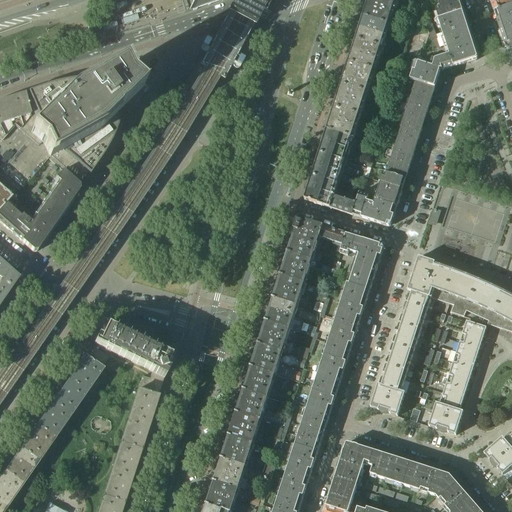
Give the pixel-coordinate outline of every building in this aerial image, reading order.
[(192,0),(187,12),(209,5),(224,0),(233,0),(229,11),(230,11),(247,20),(254,24),(256,25),(267,0),(192,0)] [(396,4),(385,0),(368,0),(363,18),(389,27),(396,4)] [(463,12),(458,0),(442,0),(444,3),(436,5),(431,7),(432,11),(438,9),(439,12),(436,13),(438,20),(463,12)] [(511,0),(500,0),(491,3),(494,12),(511,6),(511,0)] [(511,6),(494,12),(497,21),(511,16),(511,6)] [(421,10),(426,26),(432,24),(427,8),(421,10)] [(471,39),(466,21),(463,12),(438,20),(447,47),(471,39)] [(511,16),(497,21),(500,30),(511,26),(511,16)] [(389,27),(363,18),(356,41),(382,49),(389,27)] [(427,26),(435,51),(440,49),(432,24),(427,26)] [(511,26),(500,30),(506,48),(509,50),(511,49),(511,26)] [(477,57),(474,48),(471,39),(447,47),(440,49),(435,51),(434,51),(419,56),(416,63),(441,71),(442,72),(476,61),(477,57)] [(382,49),(356,41),(349,63),(375,71),(382,49)] [(375,71),(349,63),(341,86),(368,94),(375,71)] [(441,71),(416,63),(411,81),(414,82),(415,82),(435,89),(441,71)] [(0,169),(23,189),(44,164),(44,165),(53,160),(80,184),(84,178),(87,173),(90,175),(92,172),(96,167),(99,161),(103,156),(108,146),(111,142),(113,138),(116,131),(116,129),(117,127),(118,125),(119,122),(119,120),(120,118),(120,115),(121,113),(121,111),(141,91),(133,85),(129,81),(123,67),(97,81),(94,80),(92,80),(89,80),(83,80),(79,80),(74,80),(68,81),(62,82),(54,84),(48,86),(28,93),(24,94),(1,101),(0,101),(0,169)] [(397,76),(410,81),(412,74),(400,70),(397,76)] [(201,77),(193,91),(205,98),(213,84),(208,81),(206,80),(201,77)] [(406,180),(424,125),(435,89),(415,82),(401,128),(386,174),(406,180)] [(368,94),(341,86),(334,108),(361,117),(368,94)] [(361,117),(334,108),(327,131),(351,139),(353,140),(361,117)] [(380,111),(377,121),(382,123),(385,112),(380,111)] [(351,139),(327,131),(320,154),(344,162),(351,139)] [(344,162),(320,154),(312,177),(337,185),(344,162)] [(0,175),(19,191),(21,188),(0,170),(0,175)] [(24,218),(22,216),(24,213),(16,206),(13,211),(6,205),(12,199),(11,198),(0,209),(0,223),(32,253),(36,252),(44,242),(45,242),(73,202),(72,201),(79,191),(79,187),(78,186),(62,172),(55,180),(57,182),(29,223),(24,219),(24,218)] [(406,180),(386,174),(382,173),(379,183),(380,183),(374,201),(397,209),(406,180)] [(338,185),(337,185),(312,177),(305,200),(329,208),(333,197),(334,197),(338,185)] [(511,208),(441,185),(421,249),(511,277),(511,208)] [(0,209),(11,198),(0,188),(0,209)] [(397,209),(374,201),(372,209),(365,207),(368,197),(359,194),(358,199),(352,216),(388,227),(391,225),(397,209)] [(348,202),(334,197),(333,197),(329,208),(352,216),(358,199),(350,197),(348,202)] [(202,223),(195,220),(194,222),(193,222),(190,229),(198,233),(201,226),(201,225),(202,223)] [(323,227),(301,220),(300,222),(297,221),(294,231),(295,231),(320,239),(323,227)] [(346,235),(323,227),(320,239),(342,246),(346,235)] [(320,239),(295,231),(288,253),(312,261),(320,239)] [(367,300),(378,266),(384,248),(383,246),(346,235),(342,246),(340,253),(344,255),(348,256),(351,247),(355,248),(358,249),(344,293),(367,300)] [(312,261),(288,253),(280,276),(305,284),(312,261)] [(511,294),(505,291),(480,280),(454,269),(419,258),(408,292),(412,293),(432,299),(454,307),(451,314),(511,333),(511,294)] [(16,278),(0,263),(0,281),(11,289),(16,282),(16,278)] [(337,277),(341,264),(338,263),(333,276),(337,277)] [(305,284),(280,276),(273,299),(298,307),(305,284)] [(0,281),(0,304),(11,289),(0,281)] [(330,299),(327,297),(328,293),(323,291),(320,302),(318,307),(323,309),(320,318),(324,319),(330,299)] [(358,330),(364,309),(367,300),(344,293),(340,307),(335,323),(358,330)] [(428,310),(432,299),(412,293),(408,304),(428,310)] [(290,332),(298,307),(273,299),(265,324),(290,332)] [(421,331),(428,310),(408,304),(401,324),(421,331)] [(480,350),(487,328),(467,322),(460,343),(480,350)] [(349,357),(354,340),(358,330),(335,323),(326,349),(349,357)] [(282,355),(290,332),(265,324),(257,347),(282,355)] [(415,351),(421,331),(401,324),(395,345),(415,351)] [(312,354),(319,334),(315,332),(317,328),(311,326),(308,336),(313,338),(308,353),(312,354)] [(157,397),(163,379),(167,371),(164,369),(170,358),(107,327),(98,344),(96,347),(106,352),(108,348),(152,370),(149,379),(142,376),(137,390),(157,397)] [(473,370),(480,350),(460,343),(453,364),(473,370)] [(408,372),(415,351),(395,345),(388,366),(408,372)] [(275,378),(282,355),(257,347),(250,370),(275,378)] [(95,349),(87,359),(101,369),(108,358),(95,349)] [(340,384),(346,366),(349,357),(326,349),(317,376),(340,384)] [(86,393),(102,370),(101,369),(87,359),(85,358),(69,381),(86,393)] [(466,391),(473,370),(453,364),(446,384),(466,391)] [(402,393),(408,372),(388,366),(382,386),(402,393)] [(268,401),(275,378),(250,370),(243,393),(268,401)] [(338,392),(340,384),(317,376),(315,385),(338,392)] [(70,416),(86,393),(69,381),(53,404),(70,416)] [(460,411),(466,391),(446,384),(440,405),(460,411)] [(329,419),(335,401),(338,392),(315,385),(306,412),(329,419)] [(398,417),(405,394),(402,393),(382,386),(378,385),(370,408),(398,417)] [(149,423),(157,397),(137,390),(129,417),(149,423)] [(260,424),(268,401),(243,393),(236,413),(235,416),(260,424)] [(280,402),(277,414),(287,417),(290,406),(280,402)] [(53,404),(37,427),(55,438),(70,416),(53,404)] [(460,411),(440,405),(436,404),(429,427),(456,436),(464,413),(460,411)] [(292,406),(278,447),(282,448),(295,407),(292,406)] [(323,437),(329,419),(306,412),(300,430),(323,437)] [(253,446),(260,424),(235,416),(228,438),(253,446)] [(140,450),(149,423),(129,417),(120,443),(140,450)] [(38,462),(55,438),(37,427),(21,450),(38,462)] [(320,446),(323,437),(300,430),(297,438),(320,446)] [(246,469),(253,446),(228,438),(221,461),(246,469)] [(317,455),(320,446),(297,438),(294,447),(317,455)] [(511,449),(505,441),(502,438),(484,454),(503,476),(511,468),(511,449)] [(275,439),(271,450),(276,452),(280,440),(275,439)] [(131,477),(140,450),(120,443),(111,470),(131,477)] [(342,511),(348,511),(359,479),(365,462),(370,464),(373,451),(349,444),(346,446),(326,506),(342,511)] [(309,481),(315,464),(317,455),(294,447),(286,474),(309,481)] [(22,485),(38,462),(21,450),(5,473),(22,485)] [(395,484),(402,461),(373,451),(370,464),(369,466),(373,468),(370,475),(377,477),(377,478),(395,484)] [(264,473),(262,480),(267,481),(268,475),(269,475),(264,491),(268,493),(279,459),(275,458),(273,464),(266,462),(262,473),(264,473)] [(238,492),(246,469),(221,461),(214,484),(238,492)] [(420,492),(428,469),(402,461),(395,484),(420,492)] [(463,492),(450,476),(428,469),(420,492),(436,497),(445,507),(463,492)] [(123,503),(131,477),(111,470),(103,497),(123,503)] [(0,503),(6,508),(22,485),(5,473),(0,479),(0,503)] [(301,507),(306,490),(309,481),(286,474),(277,500),(301,507)] [(231,511),(238,492),(214,484),(206,506),(224,511),(231,511)] [(376,493),(377,487),(366,484),(364,489),(376,493)] [(390,497),(392,492),(380,488),(378,493),(390,497)] [(468,511),(476,506),(463,492),(445,507),(449,511),(468,511)] [(378,502),(380,497),(367,493),(365,498),(378,502)] [(407,503),(409,498),(397,494),(395,499),(407,503)] [(120,511),(123,503),(103,497),(97,511),(120,511)] [(262,498),(257,511),(261,511),(265,499),(262,498)] [(398,509),(400,504),(385,499),(383,504),(398,509)] [(299,511),(301,507),(277,500),(273,511),(299,511)] [(65,511),(48,503),(43,511),(65,511)]
